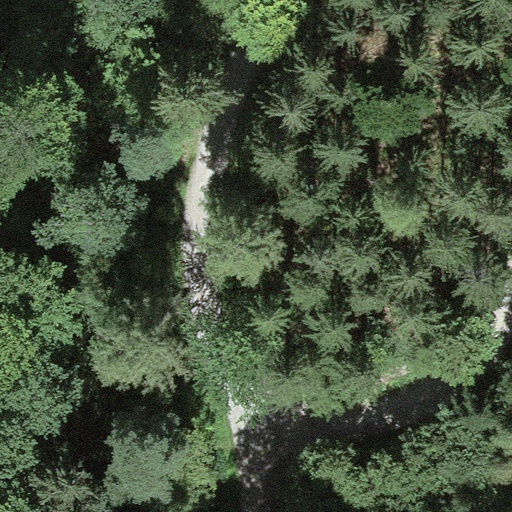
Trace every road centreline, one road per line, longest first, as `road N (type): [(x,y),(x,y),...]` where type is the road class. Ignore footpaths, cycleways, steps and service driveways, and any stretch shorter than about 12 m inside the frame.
road 1 (track): [(266,0),(215,94),(170,226),(185,343),(262,445)]
road 2 (track): [(262,445),(363,427),(439,398),(503,337),(511,312)]
